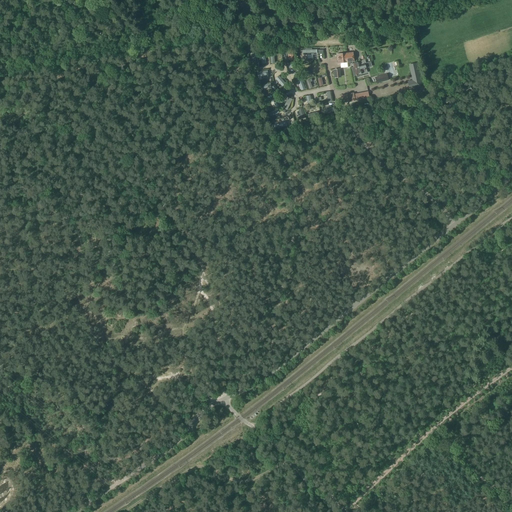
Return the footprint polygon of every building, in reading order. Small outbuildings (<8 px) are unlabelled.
[(312,50),(312,48),(306,48),(305,50),(304,50),(304,55),(308,55),(308,58),(313,58),(313,55),(317,55),(317,49),(312,50)] [(348,67),(348,63),(353,62),(353,61),(354,61),(353,52),(346,52),(345,52),(344,52),(341,52),(340,53),(337,53),(338,64),(340,64),(341,68),(348,67)] [(354,67),(352,67),(351,67),(354,76),(356,75),(357,77),(361,76),(361,74),(367,72),(366,68),(372,66),(371,62),(366,63),(365,60),(361,61),(353,63),(354,67)] [(416,63),(409,64),(412,80),(407,81),(409,89),(422,86),(416,63)] [(387,74),(375,77),(376,81),(377,83),(389,80),(387,74)] [(298,82),(301,90),(305,89),(302,78),(301,78),(297,80),(298,82)] [(355,94),(356,100),(369,98),(368,91),(355,94)] [(355,101),(354,93),(341,95),(342,103),(355,101)] [(287,110),(292,99),(288,97),(283,108),(287,110)]
